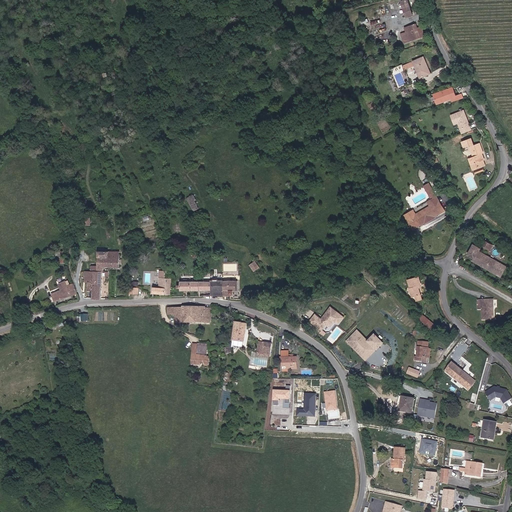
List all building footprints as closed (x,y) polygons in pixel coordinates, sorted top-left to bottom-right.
[(408,0),(402,0),(401,1),(408,16),(414,13),(408,0)] [(407,32),(409,37),(410,41),(425,35),(422,26),(417,28),(415,22),(404,26),(407,32)] [(430,67),(424,56),(416,60),(413,61),(418,72),(419,72),(421,77),(430,72),(428,68),(430,67)] [(410,61),(403,66),(405,70),(413,66),(410,61)] [(448,102),(453,100),(464,97),(462,93),(457,95),(455,91),(435,98),(437,102),(447,99),(448,102)] [(459,130),(460,130),(463,129),(464,133),(473,129),(465,110),(453,115),(459,130)] [(474,146),(471,139),(463,143),(466,148),(469,147),(472,155),(468,156),(474,171),(486,166),(482,155),(484,154),(483,152),(479,144),(474,146)] [(438,218),(448,211),(439,198),(431,185),(427,188),(435,201),(431,203),(404,221),(412,234),(428,224),(429,225),(439,219),(438,218)] [(188,196),(192,211),(199,209),(195,194),(188,196)] [(480,248),(474,245),(469,255),(475,258),(474,261),(482,265),(483,264),(485,265),(484,266),(492,270),(500,274),(503,273),(506,267),(505,264),(497,261),(479,251),(480,248)] [(108,268),(118,268),(119,252),(98,251),(98,265),(92,265),(92,272),(101,272),(108,273),(108,268)] [(254,271),(261,267),(256,260),(250,264),(254,271)] [(172,294),(172,278),(166,277),(166,270),(160,270),(160,282),(159,287),(155,287),(153,287),(153,293),(172,294)] [(92,297),(100,297),(101,272),(92,272),(85,272),(85,281),(88,281),(88,290),(92,290),(92,297)] [(412,297),(421,293),(419,287),(422,286),(417,275),(407,279),(410,288),(409,288),(412,297)] [(188,290),(211,290),(211,281),(188,281),(184,280),(181,280),(180,285),(177,284),(177,288),(181,288),(181,290),(185,290),(188,290)] [(74,283),(67,285),(66,281),(58,283),(61,290),(52,293),(55,301),(78,293),(74,283)] [(222,295),(222,281),(211,281),(211,290),(210,294),(217,294),(222,295)] [(236,291),(236,281),(222,281),(222,295),(230,297),(230,294),(233,294),(233,291),(236,291)] [(483,301),(483,300),(479,300),(479,310),(484,310),(484,319),(495,319),(495,309),(493,309),(493,301),(483,301)] [(332,325),(335,321),(340,322),(345,316),(333,306),(325,315),(325,316),(324,318),(324,317),(323,318),(317,313),(312,319),(323,329),(327,324),(332,325)] [(211,322),(211,317),(212,313),(211,313),(211,307),(170,307),(170,313),(176,314),(176,321),(211,322)] [(421,315),(419,320),(434,328),(436,322),(421,315)] [(245,321),(234,320),(232,340),(243,341),(245,321)] [(384,342),(375,334),(369,341),(358,330),(347,341),(355,349),(357,347),(366,356),(375,347),(377,349),(384,342)] [(260,341),(258,351),(266,353),(271,354),(273,344),(260,341)] [(419,341),(418,354),(415,354),(414,358),(423,358),(423,355),(428,355),(429,342),(419,341)] [(207,364),(207,350),(204,350),(204,346),(206,346),(206,344),(197,344),(197,346),(194,346),(195,364),(207,364)] [(367,361),(377,349),(375,347),(366,356),(357,347),(355,349),(367,361)] [(284,355),(285,363),(286,370),(300,367),(298,355),(295,355),(291,356),(290,354),(289,349),(283,350),(284,355)] [(269,358),(257,355),(258,353),(253,352),(251,363),(267,366),(269,358)] [(444,371),(468,390),(476,381),(463,370),(452,361),(444,371)] [(409,366),(406,373),(418,377),(421,370),(409,366)] [(506,389),(494,386),(484,391),(490,401),(496,397),(501,398),(504,403),(511,398),(506,389)] [(290,390),(273,389),(272,400),(289,401),(290,390)] [(338,410),(335,390),(323,391),(326,411),(338,410)] [(314,416),(316,393),(305,392),(304,408),(296,407),(296,415),(314,416)] [(403,401),(401,410),(412,412),(415,398),(398,395),(397,400),(399,401),(403,401)] [(437,403),(420,400),(417,416),(434,419),(437,403)] [(386,408),(385,414),(395,416),(396,410),(386,408)] [(496,422),(487,420),(483,420),(482,429),(480,436),(489,438),(493,439),(494,432),(496,422)] [(438,441),(421,438),(419,454),(425,455),(426,451),(429,451),(428,455),(435,456),(438,441)] [(396,458),(393,458),(392,466),(402,467),(403,461),(406,461),(408,450),(397,448),(396,458)] [(486,464),(470,461),(466,474),(483,478),(486,464)] [(444,467),(442,482),(448,483),(450,468),(444,467)] [(435,492),(437,472),(426,471),(425,479),(424,479),(423,491),(418,490),(417,499),(426,500),(427,491),(435,492)] [(453,508),(454,490),(443,489),(441,508),(453,508)] [(397,511),(400,504),(389,501),(386,511),(397,511)]
